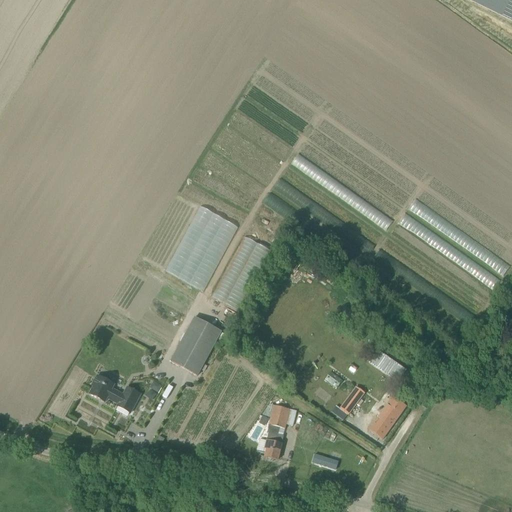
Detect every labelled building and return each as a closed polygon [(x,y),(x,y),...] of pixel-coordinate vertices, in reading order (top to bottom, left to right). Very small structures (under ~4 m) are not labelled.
[(511,0),(464,0),(511,22),(511,0)] [(270,252),(244,238),(212,298),(238,312),(270,252)] [(361,319),(351,311),(337,330),(347,338),(361,319)] [(179,368),(188,372),(196,377),(221,332),(194,318),(170,363),(179,368)] [(376,350),(367,363),(398,384),(407,371),(376,350)] [(111,390),(113,386),(97,377),(92,387),(93,388),(89,395),(100,401),(100,400),(103,401),(103,403),(104,403),(106,399),(118,405),(117,407),(130,414),(140,395),(127,388),(123,396),(111,390)] [(161,387),(153,382),(150,389),(158,393),(161,387)] [(348,416),(355,406),(359,409),(364,403),(360,400),(364,394),(356,388),(340,409),(348,416)] [(388,404),(369,431),(382,441),(406,407),(388,394),(383,401),(388,404)] [(296,412),(274,406),(269,405),(262,415),(270,418),(267,434),(268,434),(264,450),(266,450),(264,458),(277,461),(283,437),(277,436),(279,428),(284,430),(285,425),(292,427),(296,412)] [(264,427),(268,419),(262,416),(259,424),(264,427)] [(317,424),(313,430),(319,434),(323,428),(317,424)] [(318,457),(316,465),(339,471),(341,463),(318,457)]
